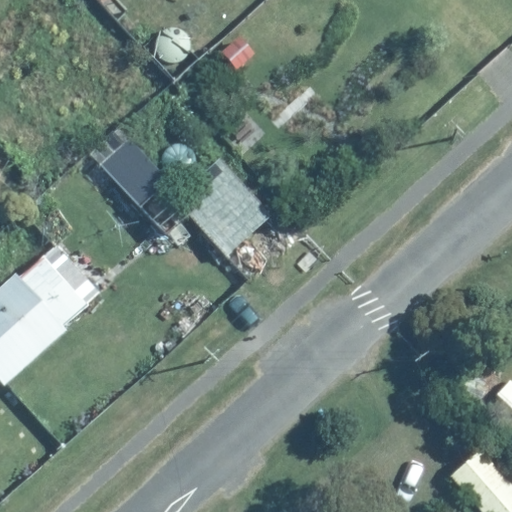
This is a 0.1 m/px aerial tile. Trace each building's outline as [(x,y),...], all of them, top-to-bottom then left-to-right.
[(0,143),(27,172),(60,141),(0,77),(0,143)] [(116,121),(85,150),(139,207),(170,178),(116,121)] [(220,150),(173,193),(228,253),(275,209),(220,150)] [(0,282),(0,384),(2,387),(69,327),(63,321),(97,291),(58,247),(46,258),(38,249),(0,282)] [(511,511),(511,476),(482,443),(447,474),(480,511),(511,511)]
